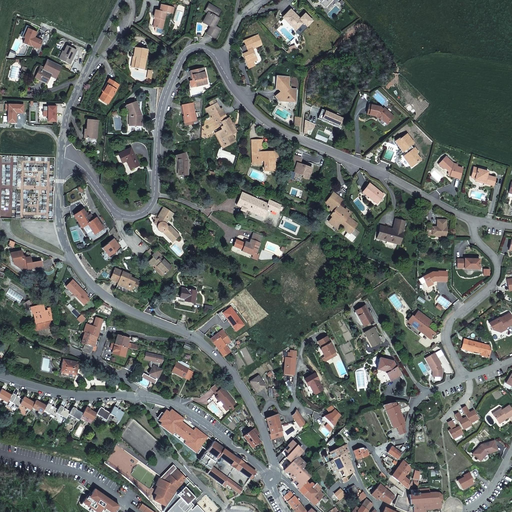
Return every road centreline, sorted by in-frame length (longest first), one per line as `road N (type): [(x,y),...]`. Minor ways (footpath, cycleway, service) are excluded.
road 1 (unclassified): [(473,219),(279,131),(229,88),(218,61)]
road 2 (unclassified): [(218,61),(203,50),(181,56),(157,132),(155,194),(135,214),(117,209)]
road 3 (residential): [(473,219),(497,272),(446,330),(466,376)]
road 4 (track): [(0,323),(72,352),(56,315),(65,259)]
road 5 (unclassified): [(60,153),(67,108),(119,0)]
road 6 (residential): [(0,375),(73,396),(150,396)]
road 7 (unclassified): [(198,339),(110,300),(75,263)]
road 8 (residential): [(150,396),(200,418),(266,476)]
road 9 (residential): [(130,511),(83,473),(7,455)]
road 10 (residential): [(466,376),(417,400),(407,439),(373,451)]
road 11 (residential): [(198,339),(113,329),(95,359)]
